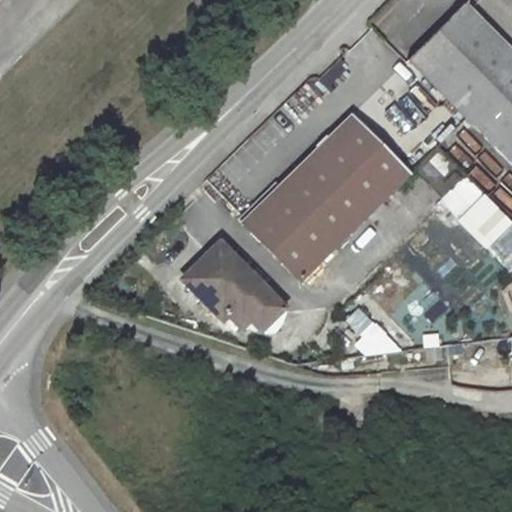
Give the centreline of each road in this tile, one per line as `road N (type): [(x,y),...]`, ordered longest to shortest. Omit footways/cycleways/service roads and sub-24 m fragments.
road 1 (unclassified): [(0,350),(150,175),(340,0)]
road 2 (unknown): [(511,405),(288,380),(49,292)]
road 3 (unknown): [(413,151),(375,110),(389,72),(329,10)]
